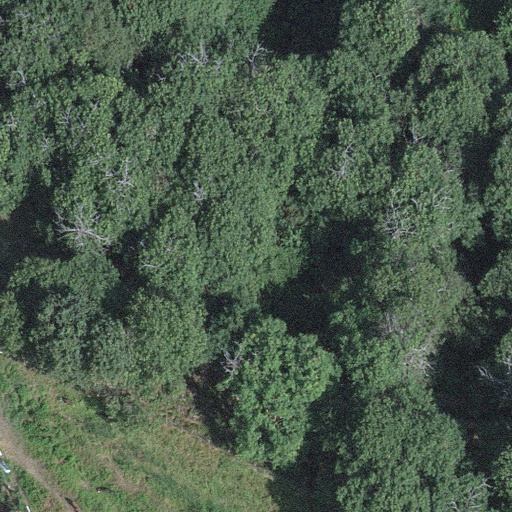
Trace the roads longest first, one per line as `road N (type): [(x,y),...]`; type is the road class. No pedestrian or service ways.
road 1 (track): [(137,303),(359,280),(511,361)]
road 2 (track): [(0,224),(137,303)]
road 3 (track): [(0,290),(62,287),(137,303)]
